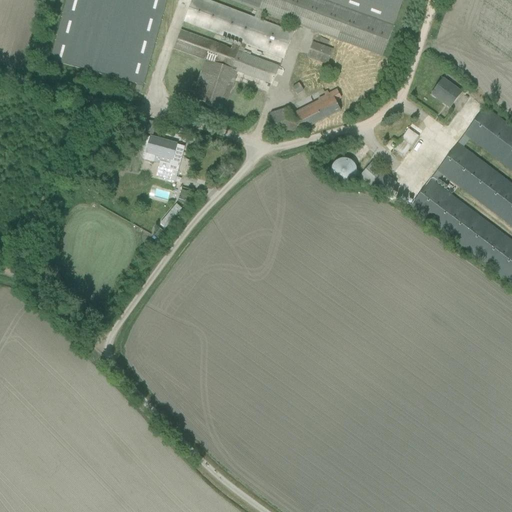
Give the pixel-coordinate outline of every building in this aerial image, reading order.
[(66,0),(50,61),(144,86),(166,0),(66,0)] [(381,57),(393,26),(322,0),(226,0),(256,11),(254,18),(205,0),(192,0),(184,23),(241,45),(239,49),(232,46),(231,50),(226,48),(226,47),(181,31),(173,50),(204,61),(192,99),(225,110),(237,74),(271,86),(279,68),(243,54),(246,46),(283,59),(293,33),(261,21),(263,14),(381,57)] [(322,0),(393,26),(403,0),(322,0)] [(333,50),(312,42),(307,59),(327,66),(333,50)] [(450,109),(461,94),(443,80),(431,95),(450,109)] [(299,132),(340,111),(335,101),(341,98),(337,90),(328,95),(326,92),(323,93),(324,97),(318,100),(318,102),(291,116),(288,109),(270,115),(280,137),(298,131),(299,132)] [(511,285),(511,241),(435,183),(441,175),(511,229),(511,185),(461,146),(467,139),(511,172),(511,129),(484,108),(409,208),(511,285)] [(152,136),(156,123),(142,120),(139,132),(152,136)] [(408,130),(394,150),(404,158),(418,137),(408,130)] [(156,177),(174,183),(184,147),(142,136),(138,152),(138,155),(140,159),(144,161),(153,163),(159,164),(156,177)] [(355,176),(356,173),(355,169),(354,167),(352,165),(351,164),(349,163),(345,162),(342,162),(340,163),(337,165),(335,167),(334,169),(333,173),(333,175),(334,177),(336,181),(338,183),(339,184),(342,184),(343,185),(347,184),(348,184),(350,183),(352,181),(353,180),(355,178),(355,176)] [(371,164),(359,178),(384,198),(396,184),(371,164)] [(176,203),(161,225),(168,229),(183,207),(176,203)]
